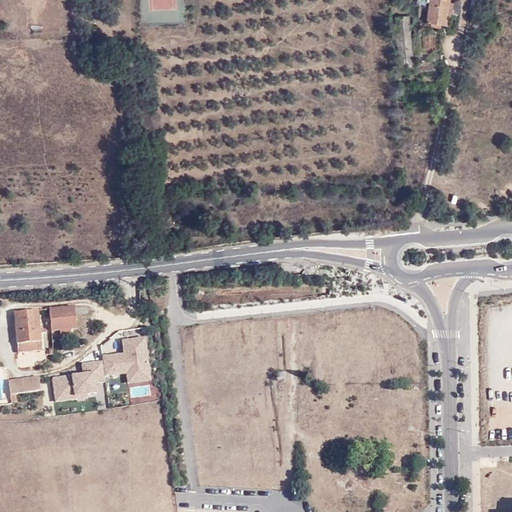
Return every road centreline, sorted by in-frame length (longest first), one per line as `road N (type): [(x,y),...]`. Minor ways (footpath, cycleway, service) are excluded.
road 1 (secondary): [(0,279),(282,249)]
road 2 (unknown): [(294,511),(296,324)]
road 3 (residential): [(446,329),(452,511)]
road 4 (secondary): [(511,225),(394,241)]
